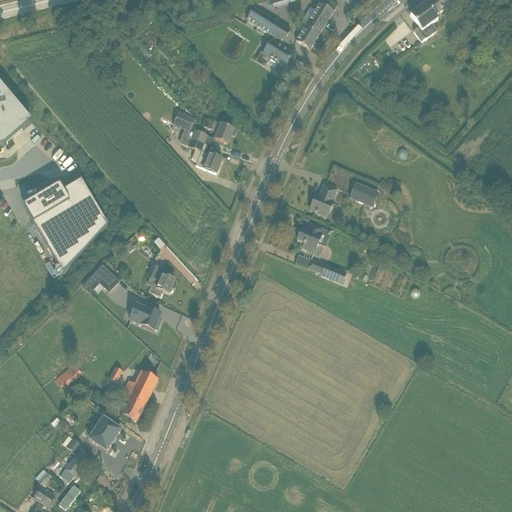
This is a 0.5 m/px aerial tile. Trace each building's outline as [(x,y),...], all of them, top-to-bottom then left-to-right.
[(309,51),(338,6),(327,0),(322,0),(295,43),(309,51)] [(447,12),(453,8),(447,0),(432,0),(426,5),(426,4),(410,16),(419,29),(413,33),(421,44),(437,33),(431,26),(438,21),(435,17),(445,10),(447,12)] [(254,26),(261,15),(253,10),(246,21),(254,26)] [(261,30),(268,19),(261,15),(254,26),(261,30)] [(268,35),(275,24),(268,19),(261,30),(268,35)] [(275,39),(282,28),(275,24),(268,35),(273,38),(275,39)] [(290,33),(282,28),(275,39),(283,44),(290,33)] [(292,56),(280,48),(283,44),(275,39),(273,38),(271,42),(270,42),(262,55),(270,60),(269,61),(276,65),(276,64),(284,69),(292,56)] [(0,148),(3,147),(31,124),(0,86),(0,148)] [(189,133),(190,133),(195,121),(178,114),(172,127),(187,133),(183,143),(188,149),(195,152),(191,161),(196,165),(195,168),(216,176),(222,161),(209,156),(207,155),(210,148),(204,145),(204,146),(187,139),(189,133)] [(216,134),(214,141),(228,146),(233,132),(212,123),(209,131),(216,134)] [(192,135),(190,133),(189,133),(187,139),(204,146),(204,145),(207,138),(193,133),(192,135)] [(27,214),(62,275),(107,227),(81,182),(63,193),(59,187),(33,203),(36,208),(27,214)] [(356,185),(350,199),(372,208),(377,194),(378,193),(356,185)] [(324,187),(319,198),(315,197),(309,212),(327,219),(333,204),(331,203),(336,192),(324,187)] [(0,342),(1,341),(53,284),(6,205),(0,208),(0,342)] [(303,246),(304,246),(302,250),(314,255),(322,235),(320,235),(322,230),(310,225),(310,226),(311,226),(309,230),(303,227),(297,242),(303,245),(303,246)] [(321,275),(320,278),(341,287),(346,275),(325,266),(324,268),(310,262),(307,270),(321,275)] [(120,282),(102,265),(91,276),(109,294),(120,282)] [(151,265),(146,278),(149,280),(147,287),(151,288),(148,294),(160,299),(162,293),(169,296),(169,294),(171,294),(172,291),(171,289),(174,282),(165,278),(157,275),(159,269),(151,265)] [(160,317),(136,307),(129,322),(154,333),(154,331),(156,332),(160,324),(158,323),(160,317)] [(54,382),(62,392),(82,375),(73,366),(54,382)] [(108,381),(116,385),(123,373),(115,369),(108,381)] [(127,403),(121,416),(137,424),(158,382),(140,373),(134,386),(128,383),(120,399),(127,403)] [(68,416),(65,419),(70,427),(74,424),(68,416)] [(57,420),(51,425),(54,428),(60,423),(57,420)] [(115,439),(120,431),(103,420),(88,441),(106,453),(111,445),(112,445),(116,440),(115,439)] [(65,449),(72,455),(79,446),(72,440),(65,449)] [(79,453),(60,478),(68,484),(88,459),(79,453)] [(39,483),(38,484),(42,488),(51,478),(43,471),(35,480),(39,483)] [(33,501),(48,510),(55,498),(41,489),(33,501)]
